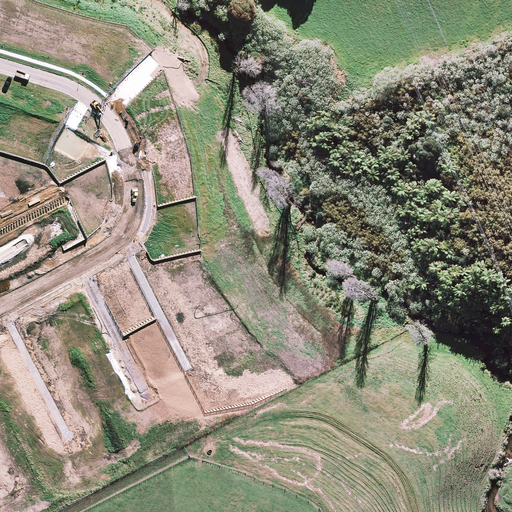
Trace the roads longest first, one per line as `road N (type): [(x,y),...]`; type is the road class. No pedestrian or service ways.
road 1 (residential): [(0,64),(96,103),(122,143),(134,192),(131,221),(112,246),(0,307)]
road 2 (unknown): [(10,301),(99,485)]
